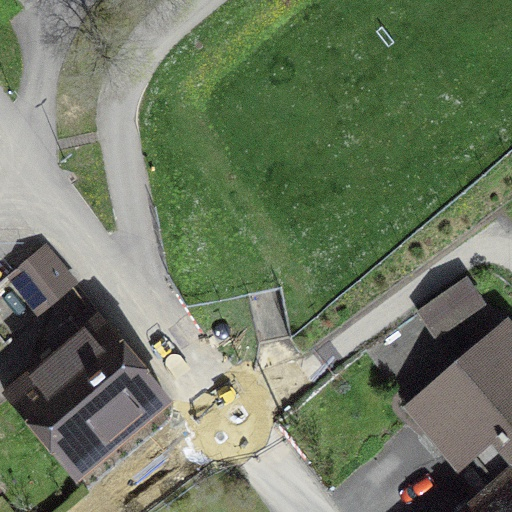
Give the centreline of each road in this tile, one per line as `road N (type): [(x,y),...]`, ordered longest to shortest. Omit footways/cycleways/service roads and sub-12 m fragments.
road 1 (residential): [(0,116),(220,424)]
road 2 (residential): [(220,424),(111,511)]
